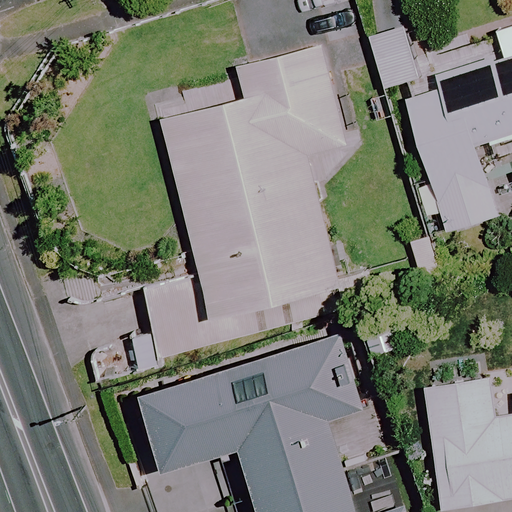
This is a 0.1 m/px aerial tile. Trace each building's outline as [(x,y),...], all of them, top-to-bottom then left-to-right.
[(318,0),(324,16),(360,2),(358,0),(318,0)] [(468,35),(475,60),(426,73),(413,23),(372,34),(388,91),(410,85),(448,229),(500,215),(482,145),(511,137),(511,48),(506,25),(468,35)] [(345,311),(313,183),(308,164),(347,154),(321,46),(241,65),(249,97),(167,118),(205,272),(143,287),(154,332),(136,337),(142,361),(178,352),(345,311)] [(448,280),(434,231),(411,238),(425,287),(448,280)] [(395,315),(366,326),(378,359),(407,349),(395,315)] [(366,414),(343,335),(156,389),(179,469),(260,446),(278,511),(407,511),(406,507),(390,511),(366,511),(340,422),(366,414)] [(511,372),(429,385),(447,507),(511,497),(511,372)]
